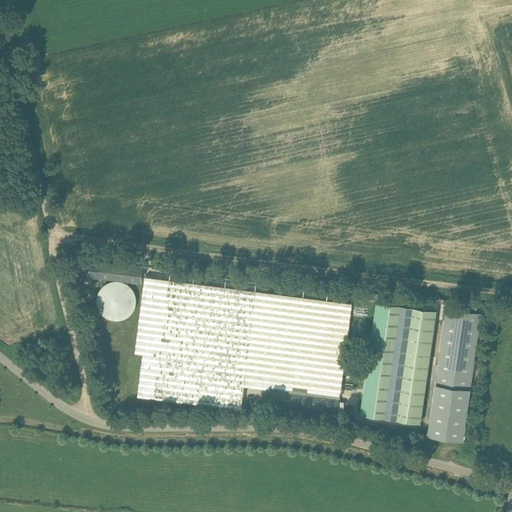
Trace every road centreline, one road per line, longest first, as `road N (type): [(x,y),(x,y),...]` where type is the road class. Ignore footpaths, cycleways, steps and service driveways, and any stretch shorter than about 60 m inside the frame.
road 1 (unclassified): [(511,486),(302,428),(100,426),(68,412),(0,358)]
road 2 (track): [(50,234),(511,296)]
road 3 (track): [(0,35),(50,234)]
road 4 (track): [(94,424),(50,234)]
